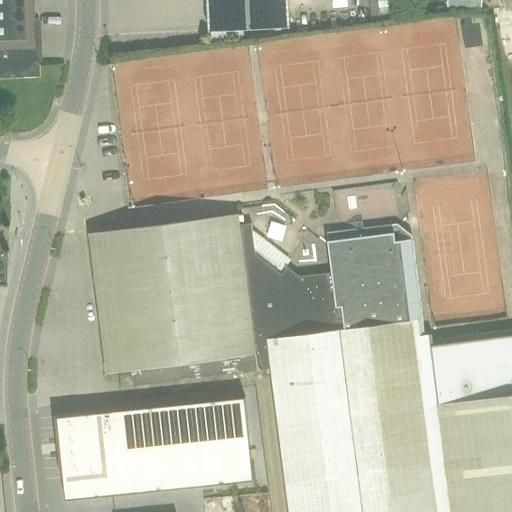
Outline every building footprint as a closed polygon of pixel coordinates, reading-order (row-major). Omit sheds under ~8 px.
[(33,19),(32,0),(0,0),(0,78),(40,77),(37,19),(33,19)] [(207,0),(209,31),(289,28),(288,0),(207,0)] [(483,0),(448,0),(448,10),(483,11),(483,0)] [(483,15),(478,16),(467,17),(463,18),(464,26),(462,26),(465,49),(471,48),(483,46),(488,46),(483,15)] [(240,226),(239,215),(90,232),(107,371),(132,368),(134,386),(258,371),(257,363),(263,368),(274,366),(292,511),(511,511),(511,328),(433,339),(432,333),(425,334),(413,239),(393,223),(327,232),(332,272),(300,277),(286,266),(281,273),(256,254),(252,224),(240,226)] [(254,481),(245,398),(123,410),(58,417),(66,500),(254,481)]
